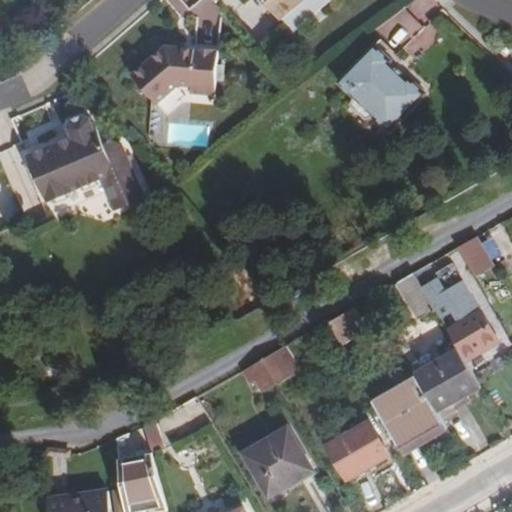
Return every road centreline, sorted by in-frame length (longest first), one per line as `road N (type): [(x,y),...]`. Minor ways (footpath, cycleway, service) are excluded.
road 1 (residential): [(511,188),(121,419),(70,430),(0,429)]
road 2 (residential): [(132,0),(40,78),(0,96)]
